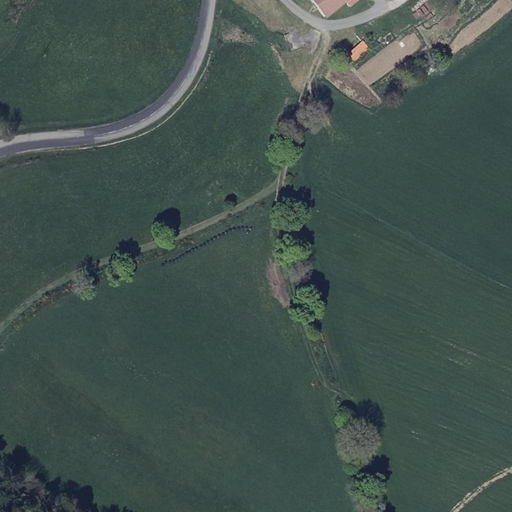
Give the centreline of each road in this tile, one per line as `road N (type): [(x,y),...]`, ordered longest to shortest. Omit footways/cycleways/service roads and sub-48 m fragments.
road 1 (track): [(370,511),(307,331),(280,208),(311,74),(354,21),(397,0)]
road 2 (secondary): [(209,0),(194,62),(141,122),(0,148)]
